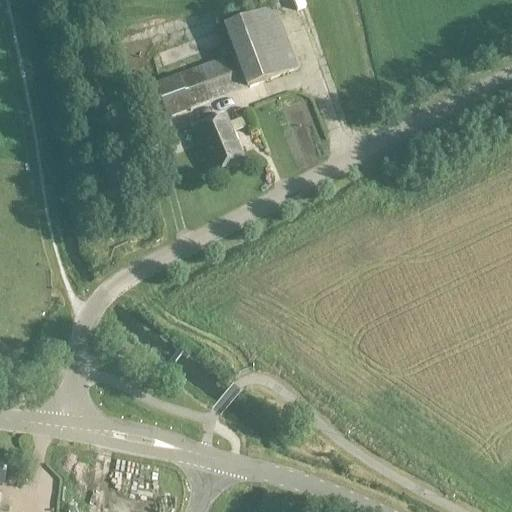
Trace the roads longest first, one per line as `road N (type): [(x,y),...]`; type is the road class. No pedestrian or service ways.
road 1 (unclassified): [(76,379),(86,317),(115,283),(511,74)]
road 2 (track): [(130,273),(67,0)]
road 3 (tertiary): [(371,511),(218,461)]
road 4 (tertiary): [(218,461),(68,429)]
